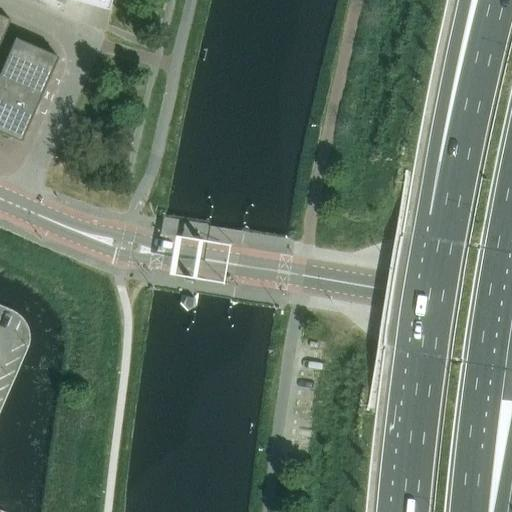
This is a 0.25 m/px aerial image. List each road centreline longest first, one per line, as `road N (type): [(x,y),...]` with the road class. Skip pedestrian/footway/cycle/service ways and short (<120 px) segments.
road 1 (tertiary): [(511,315),(142,251),(19,209)]
road 2 (residential): [(0,1),(87,41),(19,209)]
road 3 (trunk): [(452,239),(416,511)]
road 4 (trunk): [(505,0),(452,239)]
road 5 (trunk): [(476,0),(446,163),(452,239)]
road 6 (trunk): [(468,511),(487,336)]
road 7 (trunk): [(487,336),(511,204)]
